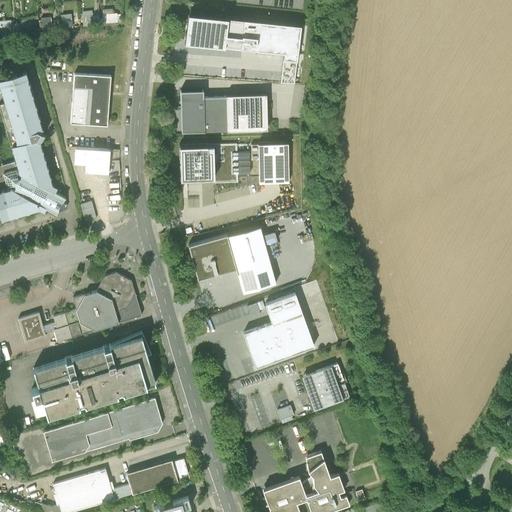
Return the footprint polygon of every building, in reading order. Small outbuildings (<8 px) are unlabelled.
[(301,26),(188,13),(184,43),(241,49),(242,47),(254,48),(254,51),(284,54),(280,84),(294,85),(301,26)] [(7,189),(0,190),(0,216),(1,221),(39,210),(44,212),(46,208),(56,214),(57,213),(56,213),(58,210),(66,208),(63,200),(64,198),(65,198),(65,197),(55,191),(57,187),(64,185),(60,172),(50,175),(40,142),(44,135),(41,133),(43,129),(26,70),(0,77),(0,109),(17,169),(15,170),(3,174),(7,186),(6,186),(7,189)] [(111,75),(74,73),(71,123),(107,126),(111,75)] [(226,97),(203,98),(203,90),(180,91),(181,133),(227,132),(226,97)] [(226,97),(227,132),(267,131),(266,94),(226,96),(226,97)] [(258,178),(258,183),(289,183),(288,143),(257,144),(258,178)] [(179,146),(180,180),(184,180),(213,179),(213,184),(238,184),(238,179),(237,144),(179,146)] [(257,144),(237,144),(238,179),(258,178),(257,144)] [(110,150),(75,148),(74,163),(85,164),(85,172),(108,173),(110,150)] [(92,199),(79,203),(84,221),(97,218),(92,199)] [(217,275),(236,270),(240,283),(243,294),(276,285),(260,227),(227,236),(227,235),(188,245),(198,280),(217,275)] [(116,271),(104,275),(96,290),(72,297),(75,308),(53,315),(54,321),(56,327),(53,328),(57,340),(142,315),(131,280),(116,271)] [(314,346),(295,293),(265,303),(271,322),(243,332),(255,367),(314,346)] [(42,325),(38,312),(18,317),(25,341),(45,335),(43,330),(53,328),(56,327),(54,321),(42,325)] [(65,357),(33,367),(38,385),(31,387),(34,398),(31,398),(35,415),(46,412),(47,414),(79,405),(78,402),(84,401),(85,403),(117,393),(116,391),(122,389),(122,392),(155,382),(156,385),(161,383),(153,357),(148,358),(147,354),(151,353),(141,331),(109,345),(109,346),(104,347),(104,346),(71,356),(71,357),(66,359),(65,357)] [(315,371),(302,376),(308,392),(310,395),(310,398),(315,409),(342,400),(349,397),(343,379),(337,363),(330,366),(315,371)] [(152,397),(43,429),(52,460),(156,430),(160,423),(152,397)] [(290,406),(277,411),(280,420),(292,416),(294,415),(290,406)] [(292,416),(280,420),(282,424),(294,420),(292,416)] [(299,477),(262,490),(270,511),(300,511),(297,503),(306,500),(310,511),(327,511),(349,504),(346,495),(340,497),(339,492),(344,490),(338,474),(330,477),(326,466),(325,462),(323,457),(321,452),(312,455),(306,457),(307,463),(307,469),(308,471),(312,476),(302,485),(299,477)] [(184,458),(172,461),(178,481),(189,477),(184,458)] [(126,473),(129,484),(131,493),(132,494),(178,481),(172,461),(171,459),(126,473)] [(105,467),(53,483),(59,504),(51,506),(34,501),(34,509),(42,511),(69,511),(114,499),(114,498),(131,493),(129,484),(111,489),(105,467)] [(365,499),(362,489),(355,492),(359,501),(365,499)] [(163,503),(153,506),(154,511),(155,511),(186,511),(185,508),(190,506),(187,496),(172,501),(163,504),(163,503)]
